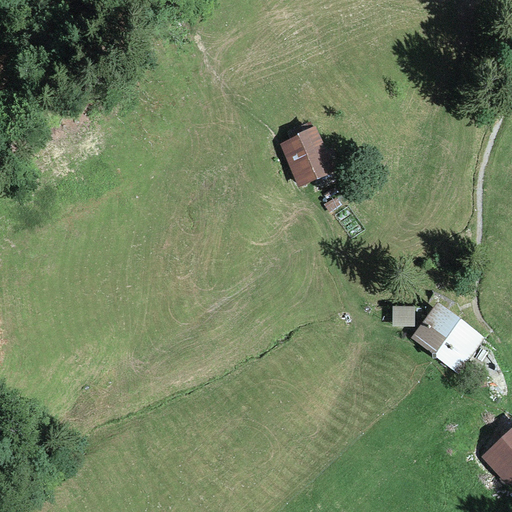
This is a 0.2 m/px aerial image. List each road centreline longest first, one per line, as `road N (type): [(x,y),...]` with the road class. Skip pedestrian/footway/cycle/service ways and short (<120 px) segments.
road 1 (track): [(500,0),(477,271),(456,304),(407,321),(361,316),(335,275),(313,198)]
road 2 (track): [(361,316),(310,331),(248,389),(236,451),(289,511)]
